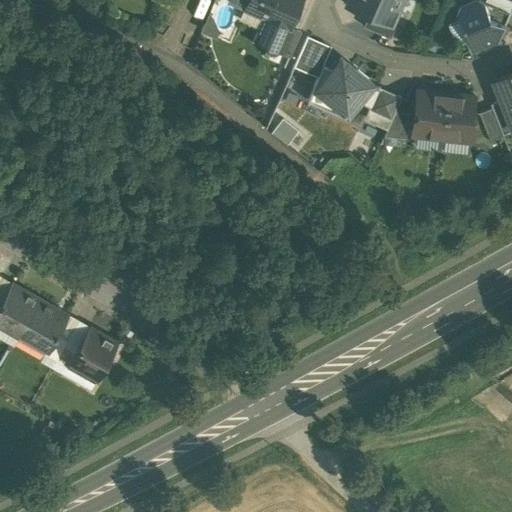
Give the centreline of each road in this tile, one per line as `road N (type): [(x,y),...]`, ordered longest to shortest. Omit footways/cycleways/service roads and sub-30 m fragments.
road 1 (secondary): [(511,251),(33,511)]
road 2 (secondary): [(76,511),(271,417),(511,284)]
road 3 (track): [(48,0),(181,70),(258,128)]
road 4 (residential): [(320,0),(310,19),(389,56),(455,70),(511,54)]
road 5 (track): [(258,128),(421,276)]
road 6 (residential): [(0,239),(139,320)]
road 7 (track): [(271,417),(374,511)]
